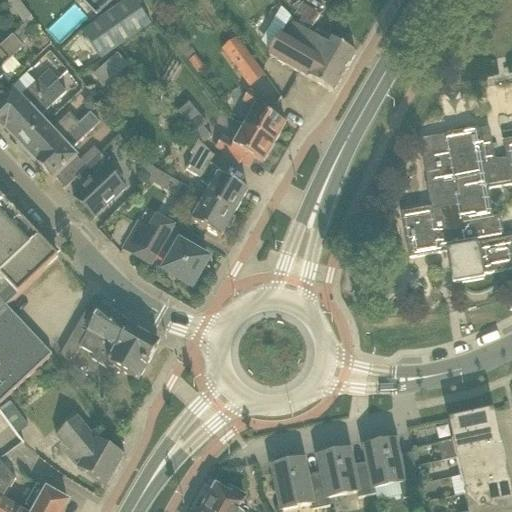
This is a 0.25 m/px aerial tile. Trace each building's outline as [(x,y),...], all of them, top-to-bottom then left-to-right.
[(17,0),(5,0),(24,24),(32,19),(17,0)] [(151,26),(133,0),(128,0),(83,32),(102,60),(151,26)] [(314,25),(321,16),(304,5),(298,14),(303,18),(314,25)] [(314,36),(298,26),(289,41),(320,59),(319,60),(344,74),(356,55),(317,32),(314,36)] [(19,31),(0,48),(0,82),(4,78),(0,74),(0,70),(23,49),(18,44),(25,37),(19,31)] [(308,80),(328,90),(333,94),(344,74),(319,60),(320,59),(289,41),(280,36),(268,56),(308,80)] [(187,62),(195,56),(196,55),(188,45),(177,53),(185,64),(187,62)] [(110,61),(120,74),(129,67),(118,54),(110,61)] [(250,89),(265,77),(252,59),(236,70),(250,89)] [(49,72),(40,81),(39,80),(21,97),(15,90),(0,104),(0,126),(5,132),(57,83),(59,82),(49,72)] [(41,118),(67,93),(57,83),(5,132),(21,148),(47,124),(41,118)] [(276,120),(282,111),(249,92),(243,102),(255,109),(244,127),(275,145),(286,126),(276,120)] [(99,106),(90,96),(81,104),(90,114),(99,106)] [(56,179),(65,189),(77,179),(88,168),(72,151),(104,120),(95,111),(90,115),(79,126),(37,165),(53,182),(56,179)] [(79,126),(69,115),(53,131),(47,124),(21,148),(37,165),(79,126)] [(241,163),(249,168),(254,159),(264,164),(275,145),(244,127),(234,146),(222,139),(216,148),(225,154),(223,157),(239,166),(241,163)] [(203,128),(196,135),(204,145),(212,139),(203,128)] [(485,280),(484,276),(511,270),(511,239),(505,241),(501,217),(494,218),(488,190),(511,187),(511,140),(503,142),(507,163),(499,164),(499,160),(495,161),(490,129),(478,131),(447,135),(430,139),(433,155),(422,156),(428,186),(427,186),(431,209),(402,215),(410,260),(448,253),(454,286),(485,280)] [(186,172),(201,180),(200,183),(212,189),(206,200),(234,216),(248,192),(224,178),(226,175),(210,165),(214,157),(198,142),(191,155),(194,157),(186,172)] [(94,220),(126,189),(107,169),(111,165),(102,156),(88,168),(77,179),(85,188),(74,198),(94,220)] [(143,185),(151,177),(143,169),(138,174),(138,180),(143,185)] [(0,405),(52,356),(7,308),(58,259),(0,197),(0,405)] [(192,223),(221,240),(234,216),(206,200),(192,223)] [(171,259),(164,272),(192,289),(208,260),(173,240),(178,231),(163,222),(171,208),(166,205),(149,234),(137,227),(123,250),(151,266),(159,251),(171,259)] [(130,328),(129,327),(104,306),(95,297),(77,329),(61,357),(72,363),(80,349),(94,357),(91,362),(106,370),(109,365),(138,382),(157,349),(155,342),(130,328)] [(0,408),(0,412),(17,435),(29,426),(10,401),(0,408)] [(494,413),(449,423),(453,441),(498,431),(494,413)] [(76,470),(107,488),(108,488),(126,457),(94,439),(93,441),(76,419),(55,438),(78,466),(76,470)] [(453,441),(457,459),(502,449),(498,431),(453,441)] [(373,491),(400,485),(403,499),(419,496),(417,486),(413,454),(398,457),(395,443),(365,449),(369,471),(373,491)] [(457,459),(461,477),(506,467),(502,449),(457,459)] [(354,474),(349,453),(319,459),(322,474),(328,500),(357,494),(358,499),(374,496),(373,491),(369,471),(354,474)] [(328,500),(322,474),(306,477),(303,462),(273,469),(282,511),(312,505),(313,510),(330,506),(328,500)] [(0,463),(0,497),(5,500),(16,481),(0,463)] [(506,467),(461,477),(465,495),(510,485),(506,467)] [(470,511),(511,502),(511,495),(510,485),(465,495),(468,511),(470,511)] [(63,511),(68,504),(37,487),(25,508),(32,511),(63,511)] [(236,511),(244,498),(231,491),(228,496),(216,489),(202,511),(236,511)] [(23,511),(2,499),(0,501),(0,511),(23,511)] [(511,511),(511,502),(470,511),(511,511)] [(430,511),(432,511),(430,503),(421,504),(422,511),(430,511)]
